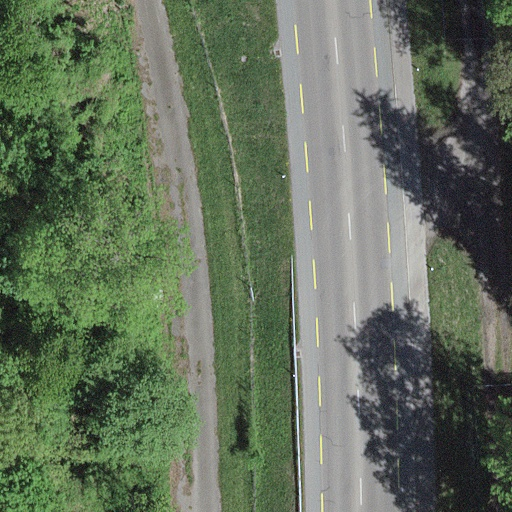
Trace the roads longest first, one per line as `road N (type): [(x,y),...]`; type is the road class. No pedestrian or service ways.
road 1 (track): [(197,511),(193,365),(139,0)]
road 2 (primary): [(328,0),(346,191),(358,511)]
road 3 (track): [(484,180),(502,511)]
road 4 (track): [(467,0),(484,180)]
road 5 (track): [(484,180),(346,191)]
